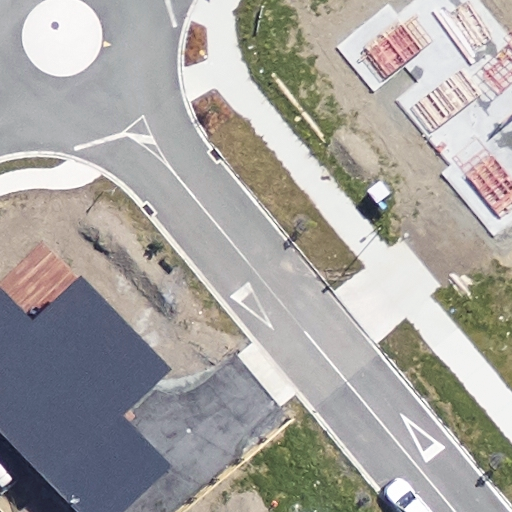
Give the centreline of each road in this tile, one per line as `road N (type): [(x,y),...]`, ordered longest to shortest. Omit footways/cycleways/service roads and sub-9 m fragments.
road 1 (residential): [(111,105),(453,511)]
road 2 (residential): [(111,105),(52,121),(0,95)]
